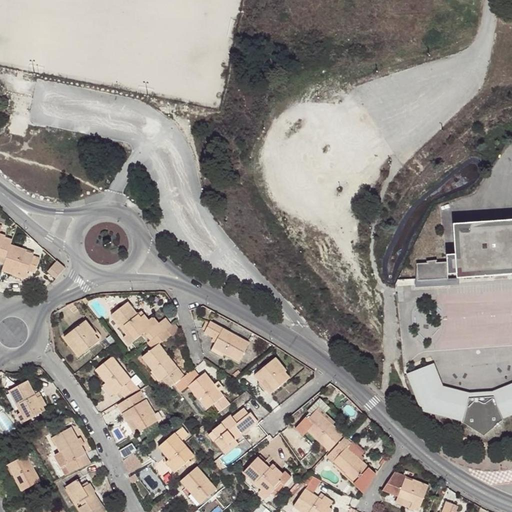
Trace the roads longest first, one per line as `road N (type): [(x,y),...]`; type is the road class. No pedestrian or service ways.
road 1 (residential): [(136,511),(89,419),(36,347)]
road 2 (unclassified): [(194,289),(344,381)]
